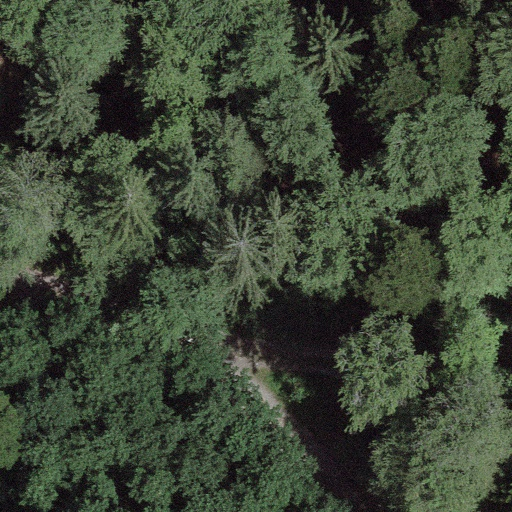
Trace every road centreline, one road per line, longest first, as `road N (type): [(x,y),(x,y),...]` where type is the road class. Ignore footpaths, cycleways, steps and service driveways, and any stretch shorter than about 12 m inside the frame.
road 1 (track): [(0,274),(198,350),(281,418),(362,511)]
road 2 (track): [(511,376),(198,350)]
